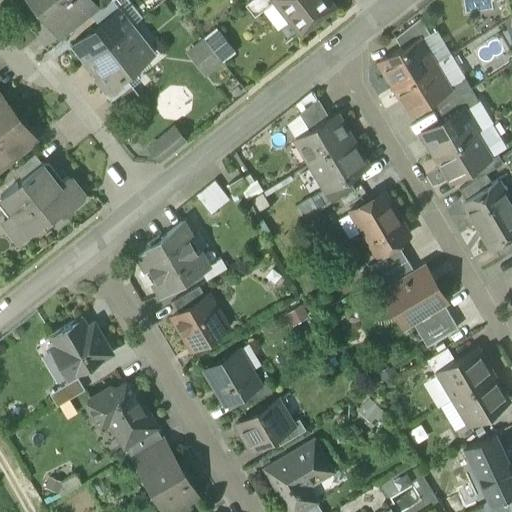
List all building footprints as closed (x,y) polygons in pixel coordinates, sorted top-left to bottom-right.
[(31,0),(34,3),(37,3),(41,7),(41,11),(44,15),(48,16),(55,25),(53,27),(62,38),(83,21),(75,11),(88,2),(86,0),(85,1),(83,0),(31,0)] [(111,0),(109,0),(91,14),(99,24),(117,9),(118,10),(119,9),(111,0)] [(249,0),(245,3),(254,15),(273,0),(249,0)] [(277,0),(291,16),(293,14),(303,27),(319,15),(322,16),(327,12),(327,8),(332,4),(328,0),(277,0)] [(99,24),(75,43),(87,59),(130,25),(118,10),(117,9),(99,24)] [(419,15),(394,35),(401,46),(417,36),(418,37),(429,31),(419,15)] [(130,25),(87,59),(98,72),(96,74),(105,85),(106,86),(122,73),(150,51),(130,25)] [(401,46),(379,59),(395,85),(433,62),(418,37),(417,36),(401,46)] [(204,37),(189,49),(205,69),(220,57),(204,37)] [(433,62),(395,85),(409,109),(430,96),(447,86),(446,83),(433,62)] [(463,72),(446,83),(447,86),(430,96),(437,106),(471,86),(463,72)] [(122,73),(106,86),(105,85),(101,88),(110,100),(131,83),(122,73)] [(141,97),(131,83),(110,100),(121,113),(141,97)] [(471,86),(437,106),(443,117),(463,105),(464,106),(479,97),(471,86)] [(318,96),(299,111),(309,128),(330,116),(318,96)] [(0,101),(0,162),(32,137),(20,121),(17,123),(0,101)] [(443,117),(422,129),(436,153),(475,131),(477,129),(464,106),(463,105),(443,117)] [(309,128),(296,136),(310,160),(312,159),(351,136),(337,112),(330,116),(309,128)] [(177,120),(152,145),(166,159),(191,134),(177,120)] [(475,131),(436,153),(450,177),(471,164),(488,154),(488,153),(475,131)] [(351,136),(312,159),(327,185),(346,174),(366,162),(351,136)] [(496,148),(488,153),(488,154),(471,164),(477,175),(486,170),(503,160),(496,148)] [(34,152),(14,168),(21,178),(42,162),(34,152)] [(51,173),(42,162),(21,178),(0,194),(12,210),(4,217),(20,237),(46,216),(47,217),(59,208),(62,211),(81,197),(81,191),(70,177),(65,177),(55,185),(51,179),(51,173)] [(477,175),(459,186),(465,197),(492,181),(486,170),(477,175)] [(346,174),(327,185),(320,188),(328,201),(353,186),(346,174)] [(241,176),(228,183),(233,191),(246,184),(241,176)] [(465,197),(463,198),(478,222),(511,201),(511,200),(498,177),(492,181),(465,197)] [(214,178),(195,193),(209,211),(228,197),(214,178)] [(320,188),(311,194),(318,207),(328,201),(320,188)] [(383,191),(371,199),(369,196),(350,208),(368,237),(371,235),(379,249),(397,238),(393,231),(404,225),(383,191)] [(511,201),(478,222),(492,246),(495,245),(511,234),(511,201)] [(181,219),(159,237),(144,246),(145,248),(138,254),(159,290),(199,267),(207,262),(181,219)] [(511,234),(495,245),(501,255),(511,248),(511,234)] [(400,243),(368,262),(376,275),(407,257),(400,243)] [(207,262),(199,267),(205,278),(225,266),(219,255),(207,262)] [(407,257),(376,275),(383,287),(415,269),(407,257)] [(415,269),(383,287),(392,302),(404,305),(411,317),(442,299),(444,297),(424,263),(415,269)] [(198,282),(171,298),(178,309),(204,293),(198,282)] [(178,309),(172,312),(192,345),(224,325),(204,293),(178,309)] [(442,299),(411,317),(427,342),(457,324),(442,299)] [(81,315),(51,333),(62,350),(61,353),(56,356),(68,376),(111,350),(97,328),(95,329),(88,328),(81,315)] [(448,345),(426,357),(436,373),(439,371),(438,368),(455,358),(448,345)] [(455,358),(438,368),(439,371),(454,395),(492,372),(476,346),(455,358)] [(238,347),(206,366),(226,400),(235,395),(258,381),(238,347)] [(492,372),(454,395),(469,420),(508,398),(492,372)] [(77,375),(50,391),(57,403),(84,387),(77,375)] [(258,381),(235,395),(241,406),(272,387),(266,377),(258,381)] [(125,382),(116,387),(111,385),(92,397),(89,405),(97,419),(105,422),(110,419),(125,442),(155,423),(131,384),(125,382)] [(277,398),(238,421),(252,445),(275,432),(291,423),(277,398)] [(291,423),(275,432),(281,443),(306,428),(300,417),(291,423)] [(155,423),(125,442),(131,452),(162,434),(155,423)] [(494,433),(466,446),(478,473),(507,459),(494,433)] [(162,434),(131,452),(139,466),(144,463),(143,461),(168,446),(162,434)] [(314,436),(264,465),(292,511),(293,511),(314,500),(305,485),(332,468),(314,436)] [(168,446),(143,461),(144,463),(160,491),(156,493),(165,509),(192,492),(185,480),(188,478),(168,446)] [(511,470),(507,459),(478,473),(491,500),(511,490),(511,470)] [(75,487),(74,465),(52,466),(52,487),(75,487)] [(314,500),(293,511),(323,511),(316,499),(314,500)]
